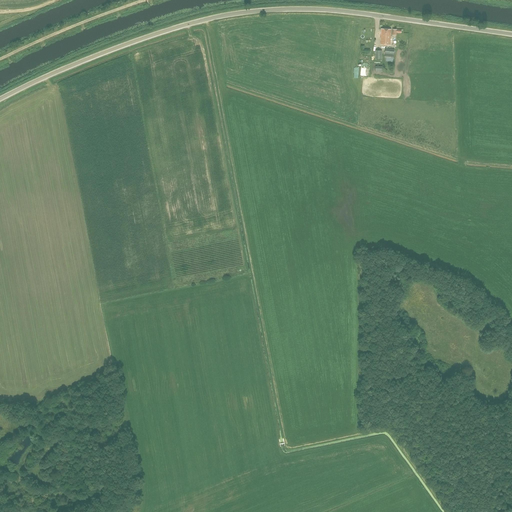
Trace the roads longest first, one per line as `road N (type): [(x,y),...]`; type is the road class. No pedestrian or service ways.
road 1 (unclassified): [(0,99),(112,49),(252,11),(340,10),(511,33)]
road 2 (track): [(0,58),(145,0)]
